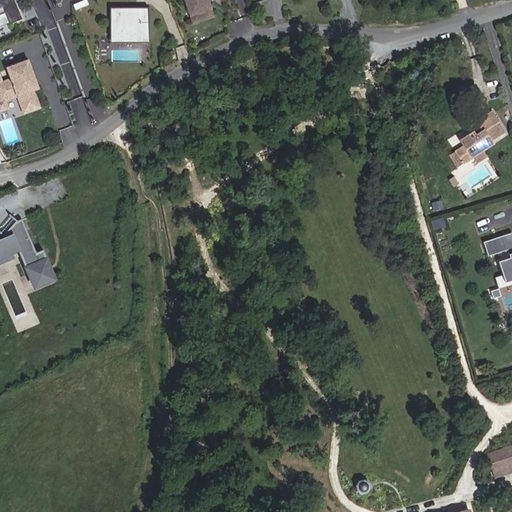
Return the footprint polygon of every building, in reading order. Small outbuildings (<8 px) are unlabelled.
[(0,0),(0,6),(2,5),(5,12),(10,24),(22,19),(13,0),(0,0)] [(193,0),(200,17),(219,10),(215,0),(193,0)] [(150,5),(111,5),(111,33),(140,33),(139,40),(149,40),(150,5)] [(28,61),(8,68),(12,79),(2,83),(0,76),(0,99),(1,102),(18,96),(22,104),(25,103),(29,111),(40,107),(34,90),(32,86),(37,84),(28,61)] [(457,150),(465,163),(495,144),(491,139),(505,130),(493,110),(477,120),(483,130),(475,134),(473,131),(460,139),(465,146),(457,150)] [(465,163),(457,150),(451,154),(459,166),(465,163)] [(17,222),(12,218),(0,231),(0,233),(3,237),(17,222)] [(0,258),(12,254),(18,251),(34,289),(53,281),(42,252),(35,255),(21,221),(17,223),(17,222),(3,237),(0,233),(0,258)] [(511,234),(486,242),(490,254),(509,249),(511,258),(500,262),(503,273),(505,280),(511,277),(511,234)] [(12,254),(0,258),(0,272),(17,265),(12,254)] [(511,277),(505,280),(503,273),(494,275),(499,291),(511,287),(511,277)] [(402,394),(396,392),(391,394),(389,399),(392,405),(397,407),(402,405),(404,400),(402,394)] [(511,447),(488,455),(493,471),(511,465),(511,447)] [(511,465),(493,471),(495,477),(511,471),(511,465)]
